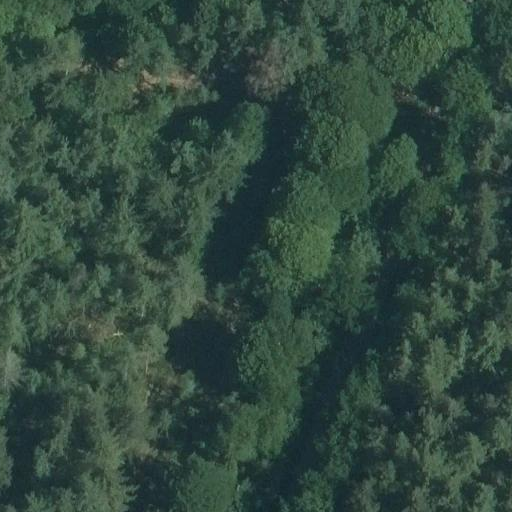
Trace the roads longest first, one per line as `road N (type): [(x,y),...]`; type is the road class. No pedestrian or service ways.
road 1 (tertiary): [(293,511),(481,0)]
road 2 (track): [(123,511),(286,87)]
road 3 (track): [(305,0),(0,46)]
road 4 (track): [(286,87),(404,69),(434,43),(451,0)]
